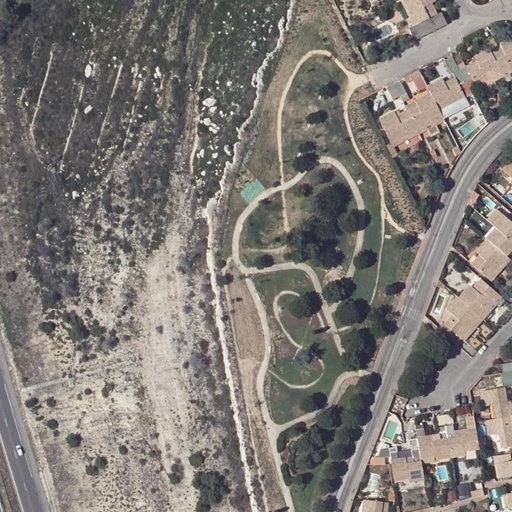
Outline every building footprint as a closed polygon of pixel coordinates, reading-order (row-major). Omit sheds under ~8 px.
[(404,0),(400,0),(410,18),(413,16),(404,0)] [(431,3),(435,1),(434,0),(404,0),(413,16),(410,18),(408,19),(412,26),(436,14),(431,3)] [(436,14),(412,26),(408,28),(409,30),(415,40),(447,23),(441,12),(436,14)] [(511,68),(511,37),(499,44),(501,48),(490,53),(501,74),(511,68)] [(485,42),(488,49),(496,46),(493,38),(485,42)] [(501,74),(490,53),(488,49),(473,57),(476,62),(459,70),(469,90),(471,92),(477,89),(475,87),(501,74)] [(511,72),(511,68),(501,74),(502,77),(511,72)] [(426,87),(418,70),(410,74),(412,79),(418,91),(426,87)] [(442,79),(426,87),(430,93),(438,111),(465,98),(462,93),(469,90),(459,70),(452,73),(454,77),(444,83),(442,79)] [(475,87),(477,89),(502,77),(501,74),(475,87)] [(409,100),(399,81),(393,85),(398,96),(402,103),(409,100)] [(398,96),(393,85),(387,88),(387,89),(392,99),(398,96)] [(511,100),(507,91),(501,94),(507,106),(511,103),(511,100)] [(416,106),(406,111),(416,131),(442,117),(440,114),(438,111),(430,93),(414,101),(416,106)] [(440,114),(466,101),(465,98),(438,111),(440,114)] [(414,101),(403,106),(406,111),(416,106),(414,101)] [(416,131),(406,111),(396,116),(393,111),(377,119),(390,144),(416,131)] [(418,134),(444,121),(442,117),(416,131),(418,134)] [(390,144),(392,147),(418,134),(416,131),(390,144)] [(390,144),(383,147),(389,159),(396,156),(392,147),(390,144)] [(455,156),(460,153),(457,147),(452,150),(455,156)] [(511,177),(511,157),(502,169),(511,177)] [(511,221),(504,215),(494,226),(500,231),(511,241),(511,221)] [(500,231),(494,226),(485,236),(488,239),(490,241),(500,231)] [(490,241),(507,255),(511,249),(511,241),(500,231),(490,241)] [(480,255),(472,264),(489,278),(508,257),(507,255),(490,241),(488,239),(476,252),(480,255)] [(508,257),(489,278),(492,281),(511,260),(508,257)] [(476,289),(483,280),(481,278),(473,287),(476,289)] [(445,286),(439,280),(436,287),(443,290),(445,286)] [(480,317),(500,295),(483,280),(476,289),(473,287),(471,285),(460,299),(480,317)] [(480,317),(483,319),(503,297),(500,295),(480,317)] [(446,308),(449,311),(460,299),(456,296),(446,308)] [(462,337),(480,317),(460,299),(449,311),(453,314),(444,324),(440,329),(447,335),(457,344),(462,337)] [(480,317),(462,337),(465,340),(483,319),(480,317)] [(443,339),(423,362),(411,392),(423,397),(434,369),(452,348),(443,339)] [(511,362),(502,364),(503,372),(511,370),(511,362)] [(511,377),(511,370),(503,372),(501,373),(502,379),(511,377)] [(497,418),(510,416),(511,415),(511,400),(511,401),(508,386),(511,385),(511,377),(502,379),(503,387),(482,391),(484,406),(495,405),(497,418)] [(462,436),(455,437),(454,431),(453,425),(446,426),(451,457),(466,455),(465,451),(479,448),(474,415),(466,416),(468,429),(462,430),(462,436)] [(510,453),(511,452),(511,427),(511,424),(510,416),(497,418),(486,420),(489,435),(500,433),(502,447),(510,446),(510,453)] [(436,456),(436,459),(451,457),(446,426),(439,427),(440,439),(433,440),(433,436),(425,437),(423,424),(416,425),(419,449),(421,458),(436,456)] [(412,451),(413,457),(414,462),(407,463),(406,458),(398,459),(397,453),(396,447),(389,448),(395,480),(409,479),(409,481),(424,480),(421,458),(419,449),(412,450),(412,451)] [(413,457),(412,451),(397,453),(398,459),(406,458),(413,457)] [(502,462),(504,477),(511,475),(511,452),(510,453),(497,455),(498,462),(502,462)] [(494,463),(497,478),(504,477),(502,462),(498,462),(494,463)] [(381,511),(383,501),(364,499),(362,511),(381,511)]
